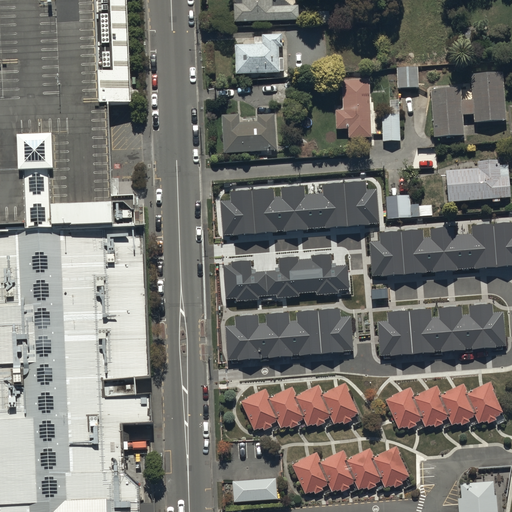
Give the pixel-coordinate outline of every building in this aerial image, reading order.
[(0,0),(0,511),(137,511),(138,507),(137,492),(127,481),(123,476),(120,428),(152,428),(150,402),(138,402),(106,404),(105,387),(136,386),(153,385),(151,338),(146,233),(138,233),(137,205),(116,206),(115,193),(112,110),(134,108),(128,0),(0,0)] [(242,0),(242,7),(233,7),(234,26),(299,24),(299,8),(274,9),(273,0),(242,0)] [(251,47),(235,47),(236,78),(279,77),(279,74),(284,74),(284,61),(280,61),(280,52),(283,52),(283,37),(255,38),(255,44),(251,44),(251,47)] [(398,70),(399,92),(422,92),(422,70),(398,70)] [(507,124),(503,75),(470,78),(472,103),(463,103),(462,91),(431,94),(434,142),(465,139),(464,119),(475,118),(475,127),(507,124)] [(372,141),(370,82),(342,83),(343,113),(335,113),(336,133),(349,132),(349,142),(372,141)] [(292,84),(272,84),(273,105),(292,105),(292,84)] [(240,116),(221,117),(224,157),(278,154),(275,116),(257,117),(257,125),(240,126),(240,116)] [(400,144),(399,116),(381,116),(382,144),(400,144)] [(478,171),(446,173),(448,205),(492,202),(492,205),(499,204),(499,201),(511,201),(509,167),(500,168),(500,163),(477,165),(478,171)] [(365,184),(344,186),(347,227),(359,226),(358,223),(365,222),(365,224),(378,223),(376,191),(365,192),(365,184)] [(325,195),(317,196),(320,228),(325,227),(325,228),(330,228),(330,225),(336,225),(337,227),(344,227),(341,186),(324,187),(325,195)] [(303,189),(283,191),(286,232),(297,231),(297,228),(303,227),(304,229),(317,228),(314,197),(304,197),(303,189)] [(272,191),(255,192),(258,234),(266,233),(266,230),(273,229),(273,231),(282,231),(280,199),(273,199),(272,191)] [(233,203),(223,204),(225,235),(255,233),(252,194),(232,195),(233,203)] [(410,199),(386,199),(386,220),(433,220),(432,207),(419,207),(419,206),(410,206),(410,199)] [(511,224),(472,228),(473,235),(454,236),(454,229),(431,230),(431,238),(424,238),(423,231),(379,234),(379,241),(370,242),(372,277),(511,266),(511,224)] [(314,262),(306,262),(308,292),(318,291),(318,294),(338,293),(338,290),(348,289),(347,267),(335,268),(335,271),(330,272),(329,258),(314,258),(314,262)] [(277,273),(270,274),(271,295),(278,294),(279,298),(297,296),(297,293),(304,292),(302,262),(297,262),(297,260),(281,261),(282,276),(277,276),(277,273)] [(233,268),(225,269),(227,299),(238,298),(239,301),(258,299),(258,297),(268,296),(266,274),(255,275),(255,278),(249,278),(248,264),(233,265),(233,268)] [(431,311),(389,314),(390,325),(380,326),(383,362),(508,351),(505,317),(494,318),(493,307),(471,309),(472,318),(462,319),(461,310),(440,312),(441,320),(432,320),(431,311)] [(257,318),(237,319),(238,329),(226,330),(229,363),(355,354),(352,319),(341,320),(341,311),(298,314),(299,324),(290,324),(290,315),(267,317),(267,326),(257,327),(257,318)] [(462,384),(438,395),(447,415),(450,423),(474,412),(466,394),(462,384)] [(487,385),(466,394),(474,412),(478,420),(499,411),(487,385)] [(138,402),(136,386),(105,387),(106,404),(138,402)] [(318,386),(294,397),(303,417),(306,425),(330,414),(322,396),(318,386)] [(343,386),(322,396),(330,414),(334,422),(355,413),(343,386)] [(435,387),(413,397),(421,416),(425,424),(447,415),(438,395),(435,387)] [(291,389),(269,399),(277,418),(281,426),(303,417),(294,397),(291,389)] [(409,389),(386,400),(398,427),(421,416),(413,397),(409,389)] [(266,391),(242,402),(254,429),(277,418),(269,399),(266,391)] [(368,449),(345,460),(354,480),(357,488),(381,477),(373,459),(368,449)] [(394,450),(373,459),(381,477),(384,486),(406,476),(394,450)] [(341,452),(319,462),(328,482),(331,489),(354,480),(345,460),(341,452)] [(316,455),(293,465),(305,492),(328,482),(319,462),(316,455)] [(276,478),(233,481),(234,503),(277,500),(276,478)] [(493,511),(491,482),(458,484),(460,511),(493,511)]
